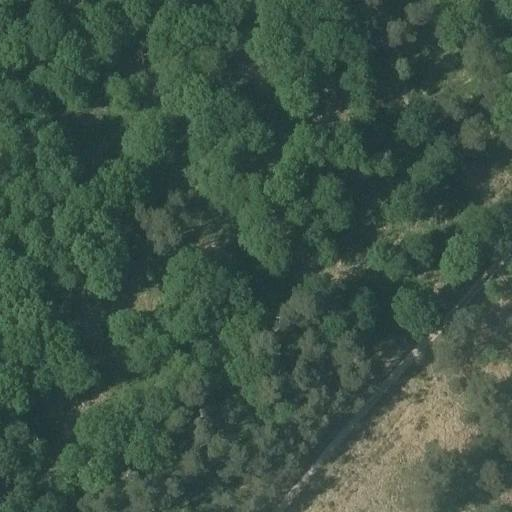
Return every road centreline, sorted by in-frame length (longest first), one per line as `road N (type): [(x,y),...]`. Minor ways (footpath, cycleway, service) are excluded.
road 1 (track): [(270,511),(511,244)]
road 2 (track): [(511,215),(398,111),(337,0)]
